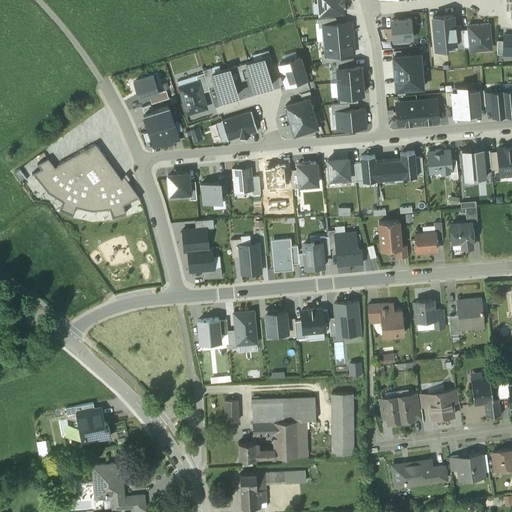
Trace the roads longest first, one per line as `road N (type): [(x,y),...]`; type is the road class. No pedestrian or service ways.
road 1 (residential): [(177,298),(511,266)]
road 2 (unclassified): [(37,0),(101,83),(139,160)]
road 3 (residential): [(181,469),(153,422),(65,342)]
road 4 (residential): [(366,445),(511,427)]
road 5 (unclassified): [(139,160),(177,298)]
road 6 (residential): [(139,160),(273,146)]
road 7 (residential): [(385,136),(367,10)]
road 8 (residential): [(385,136),(511,125)]
road 9 (residential): [(65,342),(118,305),(177,298)]
